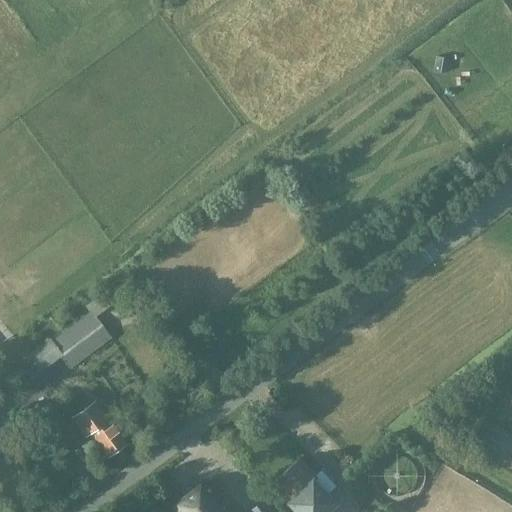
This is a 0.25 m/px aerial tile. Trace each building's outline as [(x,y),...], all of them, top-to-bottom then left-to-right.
[(99,294),(84,306),(90,313),(51,342),(48,338),(25,355),(38,372),(59,357),(69,368),(109,337),(93,316),(107,305),(99,294)] [(105,458),(125,444),(93,400),(68,417),(83,438),(88,434),(105,458)] [(45,436),(29,451),(41,468),(64,452),(53,435),(57,433),(52,426),(43,432),(45,436)] [(297,459),(273,482),(290,500),(286,504),(293,511),(324,511),(331,505),(317,490),(322,485),(297,459)] [(224,511),(202,483),(170,507),(173,511),(224,511)] [(268,511),(262,502),(247,511),(268,511)]
